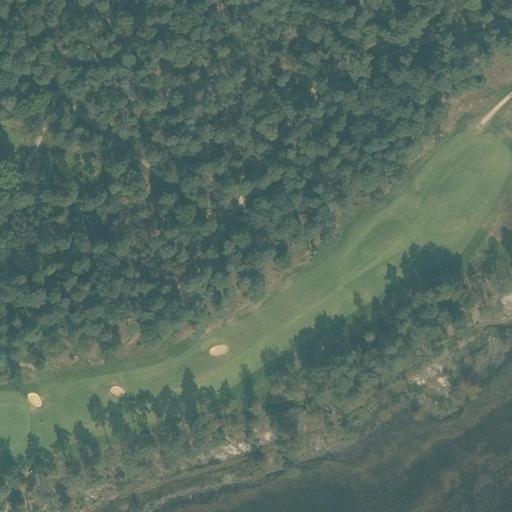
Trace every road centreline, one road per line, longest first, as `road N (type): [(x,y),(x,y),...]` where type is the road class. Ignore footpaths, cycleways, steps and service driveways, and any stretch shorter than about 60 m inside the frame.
road 1 (track): [(0,288),(83,356),(121,364),(273,265),(220,209),(56,95),(0,68)]
road 2 (track): [(220,209),(306,88),(511,18)]
road 3 (track): [(125,0),(56,95),(0,237)]
